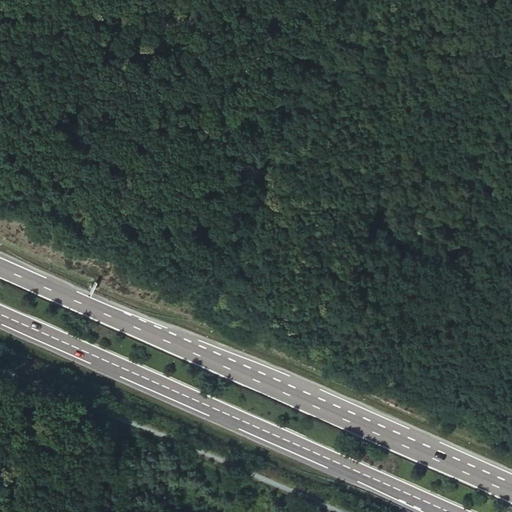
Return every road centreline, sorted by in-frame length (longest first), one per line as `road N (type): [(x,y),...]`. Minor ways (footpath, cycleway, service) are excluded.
road 1 (trunk): [(511,495),(0,270)]
road 2 (trunk): [(0,313),(448,511)]
road 3 (track): [(0,368),(339,511)]
